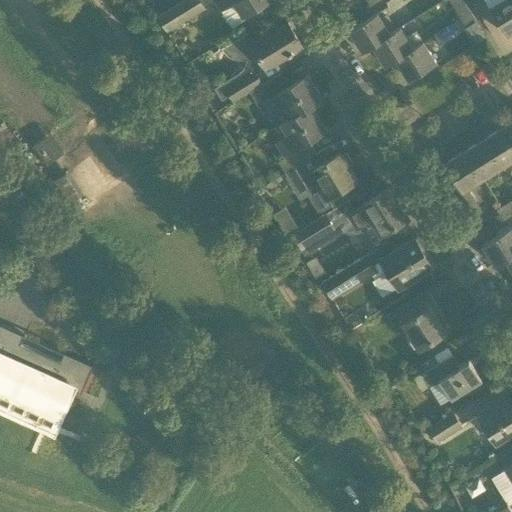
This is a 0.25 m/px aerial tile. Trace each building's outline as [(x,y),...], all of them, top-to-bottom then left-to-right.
[(167,32),(178,25),(203,9),(196,0),(183,0),(158,16),(167,32)] [(214,0),(222,11),(233,28),(246,20),(249,25),(264,16),(257,6),(267,0),(214,0)] [(453,0),(451,1),(458,14),(469,8),(463,0),(453,0)] [(506,35),(511,31),(511,0),(483,0),(489,8),(506,35)] [(469,8),(458,14),(466,27),(476,21),(469,8)] [(362,51),(399,28),(399,26),(389,33),(376,13),(349,30),(362,51)] [(253,56),(258,54),(266,67),(302,44),(288,22),(277,29),(272,20),(247,36),(245,32),(220,47),(227,55),(232,59),(239,60),(246,60),(253,56)] [(385,65),(423,41),(422,40),(412,47),(399,28),(362,51),(363,51),(373,45),(385,65)] [(385,65),(386,65),(396,59),(409,79),(436,62),(423,41),(385,65)] [(233,100),(261,84),(252,71),(225,87),(233,100)] [(286,105),(293,116),(311,105),(322,99),(307,75),(285,88),(277,75),(281,73),(281,72),(249,92),(258,107),(266,102),(273,113),(286,105)] [(286,172),(317,153),(316,152),(312,155),(304,142),(326,129),(311,105),(293,116),(282,122),(289,135),(277,142),(285,154),(277,158),(286,172)] [(486,138),(502,164),(511,158),(511,134),(506,125),(486,138)] [(486,138),(466,150),(482,177),(502,164),(486,138)] [(466,150),(445,163),(454,178),(445,183),(460,207),(468,218),(481,209),(467,187),(482,177),(466,150)] [(317,153),(286,172),(301,197),(320,185),(327,198),(334,208),(347,200),(340,190),(357,179),(349,166),(353,164),(346,152),(342,154),(340,152),(323,163),(317,153)] [(54,181),(75,213),(85,206),(79,197),(85,194),(69,171),(54,181)] [(380,234),(408,216),(390,187),(348,213),(357,228),(371,219),(380,234)] [(511,215),(511,206),(509,202),(496,209),(503,220),(511,215)] [(302,249),(333,230),(324,215),(299,230),(292,234),(302,249)] [(295,223),(283,231),(288,237),(292,234),(299,230),(295,223)] [(483,244),(496,265),(511,254),(511,230),(510,227),(483,244)] [(337,273),(322,282),(332,299),(347,289),(371,274),(375,279),(372,281),(382,296),(398,286),(414,276),(431,265),(423,252),(428,248),(420,236),(415,239),(415,238),(394,251),(388,240),(364,256),(337,273)] [(511,268),(511,254),(496,265),(506,259),(511,268)] [(419,348),(445,332),(436,318),(441,315),(427,292),(389,315),(397,328),(404,324),(419,348)] [(0,407),(54,432),(69,399),(58,394),(62,384),(82,393),(93,366),(64,353),(64,354),(60,362),(20,344),(24,336),(24,335),(0,324),(0,407)] [(428,387),(433,384),(439,379),(451,399),(482,380),(469,359),(459,365),(452,354),(439,363),(435,356),(421,365),(425,372),(420,375),(428,387)] [(496,442),(511,431),(511,401),(510,403),(504,395),(477,412),(496,442)] [(453,412),(431,426),(428,428),(437,442),(462,427),(453,412)] [(129,491),(160,460),(174,446),(150,423),(106,468),(129,491)] [(511,465),(492,478),(506,501),(508,505),(511,502),(511,465)] [(506,501),(488,511),(511,511),(511,510),(508,505),(506,501)]
